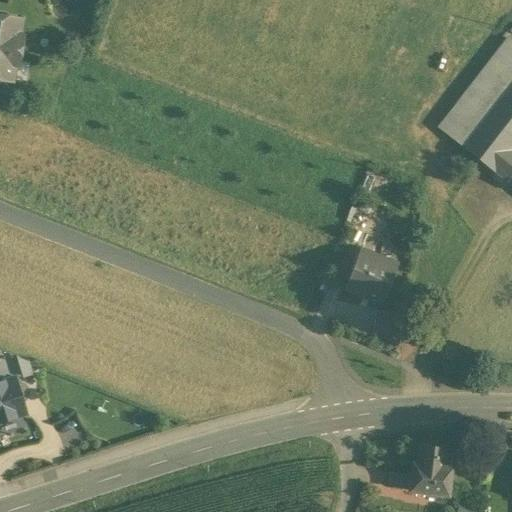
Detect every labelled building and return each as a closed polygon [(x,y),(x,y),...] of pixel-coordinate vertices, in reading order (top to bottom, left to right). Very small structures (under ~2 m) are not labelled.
[(21,20),(0,16),(0,79),(11,81),(14,66),(19,62),(22,45),(22,41),(18,36),(21,20)] [(511,41),(508,39),(439,128),(462,146),(511,82),(511,41)] [(511,82),(462,146),(480,160),(511,185),(511,183),(511,150),(511,149),(511,82)] [(413,193),(405,190),(402,198),(411,201),(413,193)] [(376,255),(360,248),(343,288),(382,304),(397,268),(374,258),(376,255)] [(12,382),(0,385),(0,420),(22,414),(12,382)] [(449,449),(420,445),(418,462),(416,462),(414,474),(412,488),(412,489),(449,495),(453,467),(447,466),(449,449)] [(414,474),(392,471),(390,484),(412,488),(414,474)] [(474,511),(476,507),(459,503),(458,511),(457,511),(474,511)]
